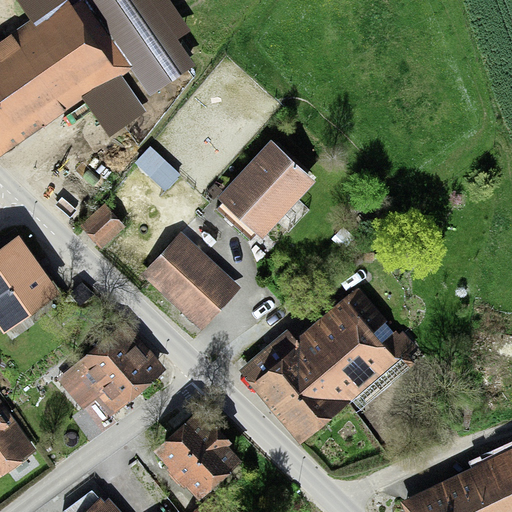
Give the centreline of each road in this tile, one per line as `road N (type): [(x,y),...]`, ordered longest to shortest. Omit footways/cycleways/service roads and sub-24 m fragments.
road 1 (unclassified): [(347,511),(208,371),(0,192)]
road 2 (track): [(342,507),(436,457),(511,429)]
